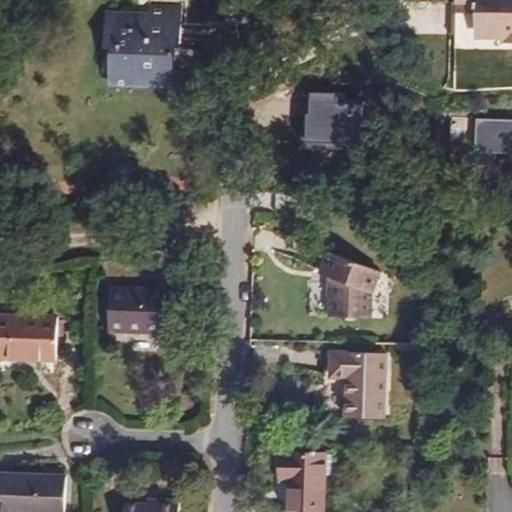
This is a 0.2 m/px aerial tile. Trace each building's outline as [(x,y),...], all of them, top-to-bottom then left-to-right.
[(511,0),(456,0),(456,3),(469,3),(469,9),(477,9),(477,36),(511,36),(511,0)] [(109,81),(174,83),(175,45),(181,45),(182,8),(148,7),(148,15),(105,14),(104,48),(110,49),(109,81)] [(336,92),(312,91),(311,115),(305,114),(304,141),(346,143),(346,161),(371,162),(373,129),(363,128),(364,104),(335,102),(336,92)] [(511,119),(479,118),(479,128),(467,127),(467,142),(478,142),(477,150),(506,152),(506,156),(511,155),(511,119)] [(381,271),(329,252),(321,275),(334,280),(334,297),(331,297),(331,316),(372,317),(372,292),(381,271)] [(166,289),(111,287),(109,331),(164,334),(166,289)] [(59,316),(0,314),(0,358),(58,360),(59,316)] [(451,363),(454,333),(443,332),(440,362),(451,363)] [(471,367),(474,338),(458,337),(455,365),(471,367)] [(388,352),(331,351),(330,378),(347,378),(346,418),(386,419),(388,352)] [(324,511),(327,453),(280,451),(279,481),(291,481),(289,511),(324,511)] [(67,511),(68,476),(0,473),(0,511),(67,511)] [(181,511),(181,500),(146,500),(146,505),(125,504),(124,511),(181,511)]
